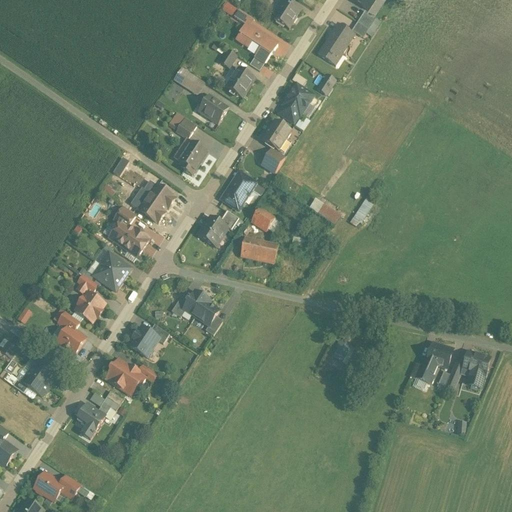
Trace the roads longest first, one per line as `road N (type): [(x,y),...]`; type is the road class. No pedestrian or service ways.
road 1 (unclassified): [(158,269),(511,349)]
road 2 (unclassified): [(202,204),(0,61)]
road 3 (residential): [(334,0),(202,204)]
road 4 (residential): [(84,385),(2,511)]
road 5 (residential): [(158,269),(84,385)]
